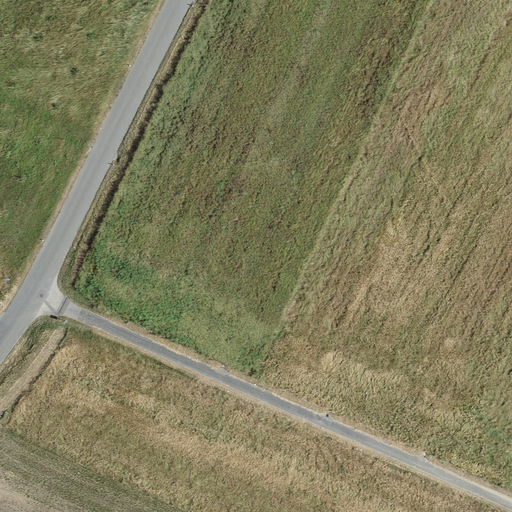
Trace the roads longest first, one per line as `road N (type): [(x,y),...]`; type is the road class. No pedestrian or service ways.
road 1 (track): [(38,290),(511,504)]
road 2 (residential): [(0,342),(38,290),(180,0)]
